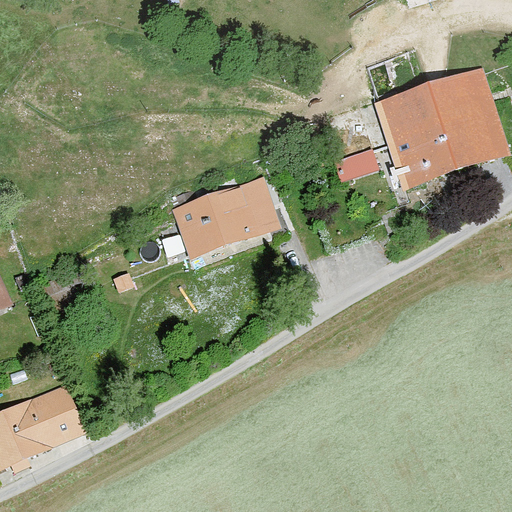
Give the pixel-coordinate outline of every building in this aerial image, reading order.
[(376,107),(406,198),(511,163),(511,158),(484,72),(376,107)] [(378,154),(341,165),(347,186),(384,174),(378,154)] [(263,183),(176,214),(194,266),(269,240),(262,219),(274,214),(263,183)] [(0,263),(0,314),(19,307),(0,263)] [(129,278),(114,285),(122,300),(136,293),(129,278)] [(0,471),(83,436),(63,392),(0,419),(0,471)]
